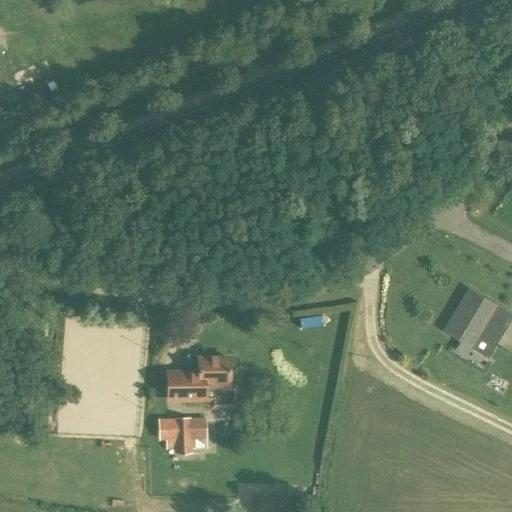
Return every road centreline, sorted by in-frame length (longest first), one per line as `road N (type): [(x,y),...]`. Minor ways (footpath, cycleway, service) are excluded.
road 1 (unclassified): [(0,261),(56,279),(205,298),(280,297),(351,275),(403,243),(445,211),(511,135)]
road 2 (tertiary): [(0,192),(496,0)]
